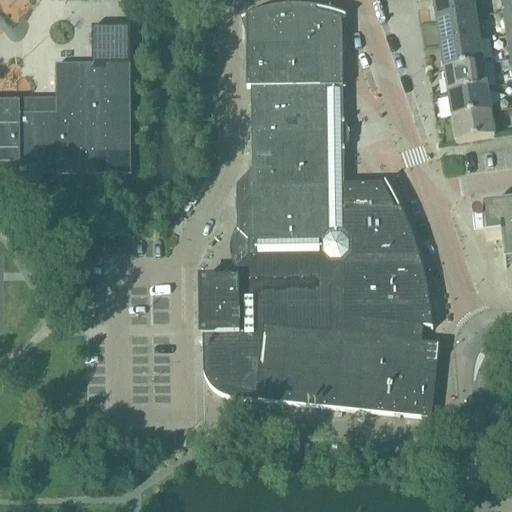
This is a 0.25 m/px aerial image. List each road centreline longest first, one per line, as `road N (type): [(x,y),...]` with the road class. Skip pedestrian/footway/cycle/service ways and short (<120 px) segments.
road 1 (residential): [(426,196),(359,0)]
road 2 (tertiary): [(479,511),(472,369),(479,340)]
road 3 (residential): [(479,340),(426,196)]
